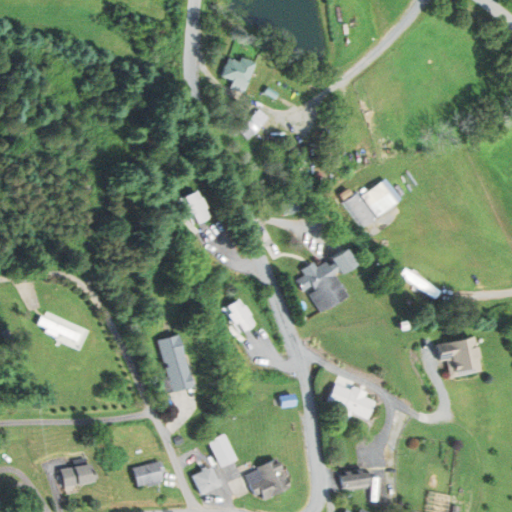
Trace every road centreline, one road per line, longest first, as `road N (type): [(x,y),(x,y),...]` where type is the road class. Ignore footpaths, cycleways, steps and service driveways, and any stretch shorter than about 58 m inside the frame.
road 1 (residential): [(311,511),(319,482),(309,402),(294,340),(192,84),(195,0)]
road 2 (residential): [(147,400),(84,287),(55,274),(0,279)]
road 3 (residential): [(153,413),(0,423)]
road 4 (residential): [(195,511),(147,400)]
